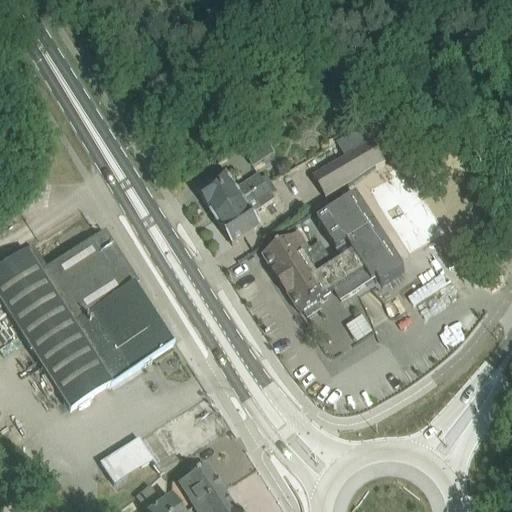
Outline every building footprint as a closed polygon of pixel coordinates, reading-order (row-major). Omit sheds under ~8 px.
[(346,156),(367,145),(361,133),(339,144),(346,156)] [(274,154),(268,143),(247,156),(253,166),(274,154)] [(327,201),(386,165),(373,143),(314,179),(327,201)] [(367,188),(407,252),(444,229),(399,158),(383,168),(387,175),(367,188)] [(198,194),(215,220),(272,185),(267,178),(262,182),(260,178),(238,192),(227,175),(198,194)] [(272,185),(215,220),(233,248),(262,229),(245,203),(254,198),(260,207),(274,199),(273,198),(278,195),(272,185)] [(321,246),(311,253),(299,236),(264,259),(275,276),(273,276),(288,300),(290,299),(300,316),(306,312),(309,316),(317,310),(315,307),(335,294),(342,304),(374,284),(378,281),(383,288),(405,272),(355,198),(317,225),(337,253),(338,253),(345,262),(331,272),(329,268),(333,265),(321,246)] [(0,271),(0,303),(71,414),(173,347),(135,288),(137,286),(138,286),(105,234),(104,234),(41,276),(27,254),(0,271)] [(149,459),(139,442),(101,466),(114,487),(127,479),(125,475),(149,459)] [(207,469),(179,488),(193,511),(194,511),(223,494),(207,469)] [(234,511),(223,494),(194,511),(234,511)] [(179,511),(171,500),(154,511),(179,511)]
